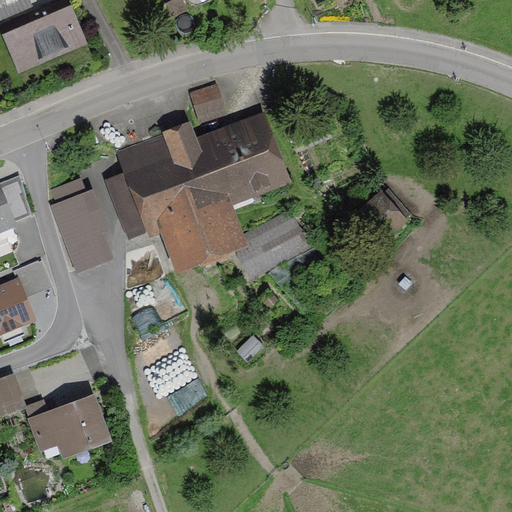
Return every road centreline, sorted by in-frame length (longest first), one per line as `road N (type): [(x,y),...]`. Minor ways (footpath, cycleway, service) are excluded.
road 1 (residential): [(288,50),(164,76),(21,131)]
road 2 (residential): [(0,365),(52,342),(67,315),(21,131)]
road 3 (track): [(64,287),(90,311),(162,511)]
road 4 (residential): [(511,83),(424,55),(288,50)]
